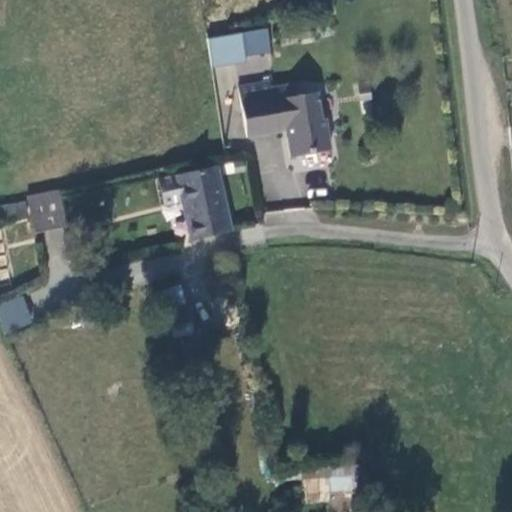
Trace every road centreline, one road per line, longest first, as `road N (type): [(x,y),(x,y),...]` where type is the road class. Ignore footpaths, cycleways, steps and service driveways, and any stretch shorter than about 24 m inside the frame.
road 1 (unclassified): [(45,296),(282,230),(494,241)]
road 2 (unclassified): [(494,241),(461,0)]
